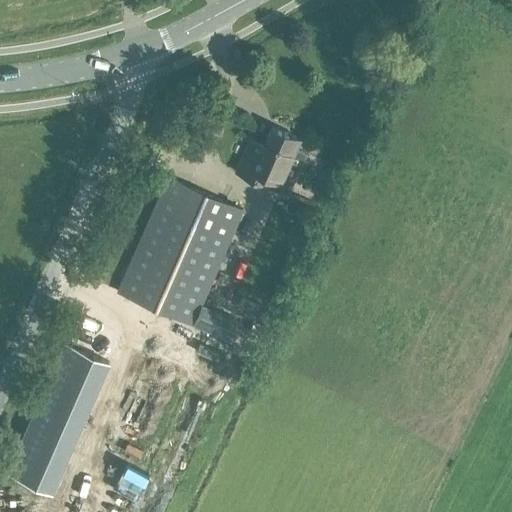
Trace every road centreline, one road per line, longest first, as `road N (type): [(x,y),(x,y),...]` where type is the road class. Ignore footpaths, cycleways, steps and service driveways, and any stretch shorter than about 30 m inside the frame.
road 1 (unclassified): [(133,56),(135,84),(0,385)]
road 2 (secondary): [(133,56),(0,81)]
road 3 (secondary): [(248,0),(133,56)]
